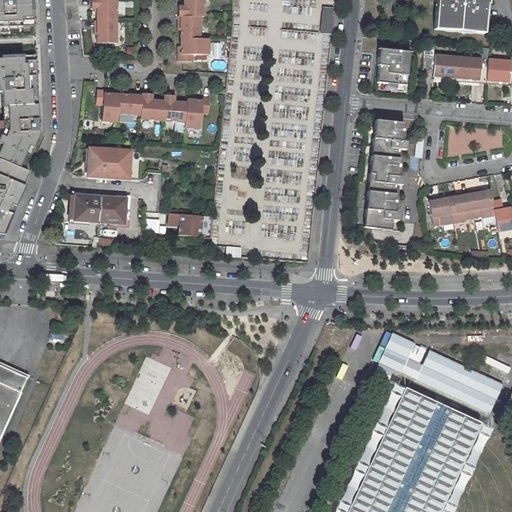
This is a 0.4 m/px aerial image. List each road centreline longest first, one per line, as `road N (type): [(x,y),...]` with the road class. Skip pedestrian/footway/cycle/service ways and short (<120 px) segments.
road 1 (primary): [(321,294),(19,271)]
road 2 (unclassified): [(218,511),(321,294)]
road 3 (unclassified): [(19,271),(56,161),(61,67)]
road 4 (unclassified): [(321,294),(340,102)]
road 5 (primary): [(321,294),(511,295)]
road 6 (residential): [(435,110),(433,174),(511,161)]
